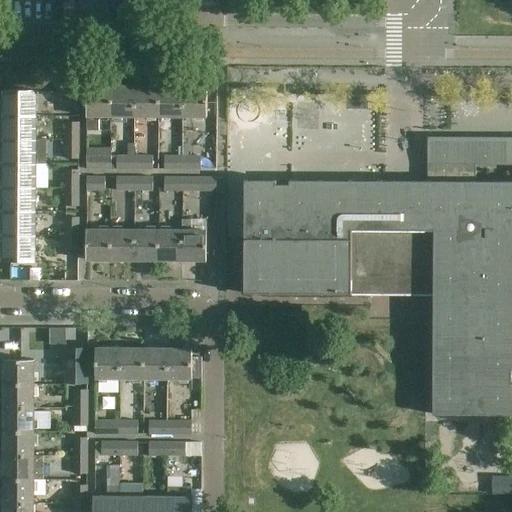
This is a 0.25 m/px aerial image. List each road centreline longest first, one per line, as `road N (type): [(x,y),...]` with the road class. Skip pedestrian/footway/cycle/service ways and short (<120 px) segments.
road 1 (residential): [(0,302),(190,301),(205,308),(215,511)]
road 2 (residential): [(210,21),(416,22),(433,0)]
road 3 (residential): [(203,34),(0,38)]
